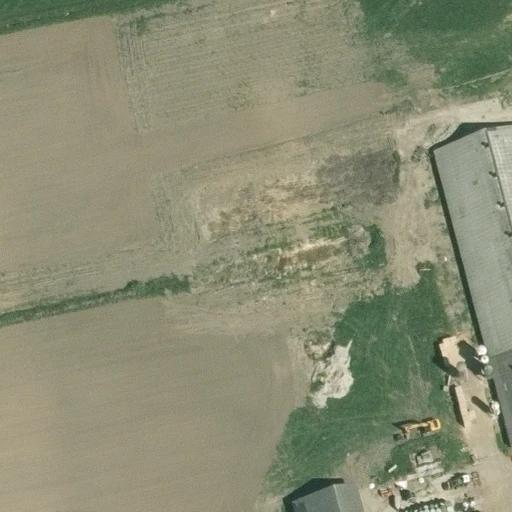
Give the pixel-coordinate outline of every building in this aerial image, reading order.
[(440,107),(387,118),(394,151),(447,140),(440,107)] [(511,134),(434,155),(488,364),(511,451),(511,450),(511,134)] [(440,399),(455,417),(472,404),(457,385),(440,399)] [(445,477),(384,485),(387,508),(448,501),(445,477)] [(293,507),(294,511),(356,511),(351,492),(293,507)] [(503,511),(503,499),(457,502),(457,511),(503,511)]
